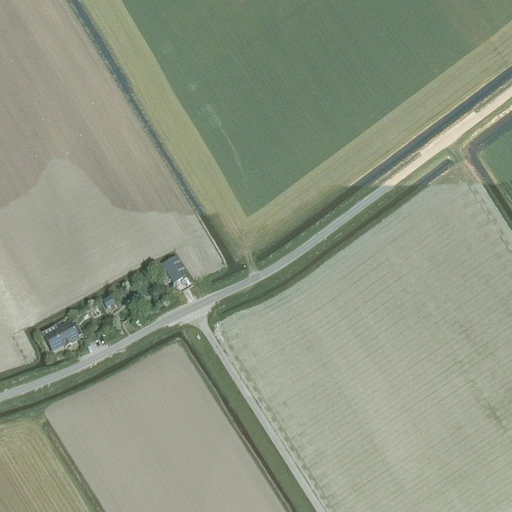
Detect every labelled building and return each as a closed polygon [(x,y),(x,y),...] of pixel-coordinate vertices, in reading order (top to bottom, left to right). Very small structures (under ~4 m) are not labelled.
[(176,257),(161,266),(173,285),(187,276),(176,257)] [(156,273),(160,280),(164,278),(160,271),(156,273)] [(153,284),(155,283),(158,281),(155,277),(152,278),(147,281),(152,290),(156,288),(153,284)] [(169,293),(177,289),(174,284),(166,289),(169,293)] [(113,305),(110,300),(103,304),(106,309),(113,305)] [(103,308),(102,305),(95,309),(98,315),(103,312),(101,309),(103,308)] [(43,335),(46,341),(52,352),(64,346),(65,348),(80,340),(70,322),(55,329),(55,328),(43,335)] [(105,334),(110,345),(129,336),(124,325),(105,334)]
